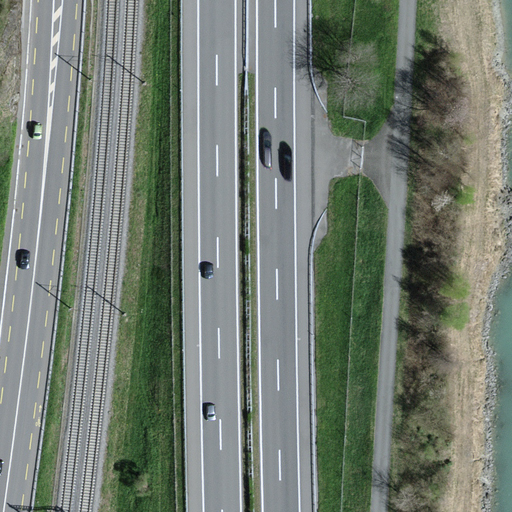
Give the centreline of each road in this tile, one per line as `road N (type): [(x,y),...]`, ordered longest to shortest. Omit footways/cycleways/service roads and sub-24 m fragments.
road 1 (primary): [(62,0),(53,132),(2,511)]
road 2 (unclassified): [(408,0),(380,511)]
road 3 (motorway): [(281,511),(276,0)]
road 4 (motorway): [(217,0),(221,511)]
